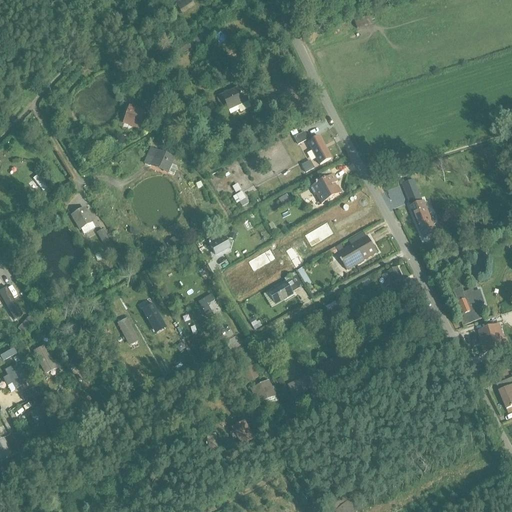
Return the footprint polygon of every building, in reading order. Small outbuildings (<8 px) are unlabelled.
[(172,0),(182,14),(194,5),(190,0),(172,0)] [(373,15),(338,26),(340,34),(356,28),(357,30),(373,25),(372,22),(375,21),(373,15)] [(139,25),(133,30),(138,36),(143,31),(139,25)] [(230,115),(239,111),(240,113),(250,108),(241,87),(221,97),(228,112),(228,111),(230,115)] [(123,125),(139,130),(145,111),(129,106),(123,125)] [(274,126),(279,133),(291,125),(286,117),(274,126)] [(296,130),(290,133),(297,146),(308,140),(304,133),(299,136),(296,130)] [(167,140),(162,134),(155,141),(161,146),(167,140)] [(318,138),(307,144),(319,166),(331,160),(318,138)] [(162,147),(150,141),(148,145),(160,151),(162,147)] [(90,158),(103,152),(101,147),(88,153),(90,158)] [(168,175),(168,173),(173,175),(177,168),(172,165),(175,159),(157,151),(150,148),(143,164),(149,167),(168,175)] [(311,152),(307,155),(311,162),(315,160),(311,152)] [(310,162),(301,166),(305,174),(314,170),(310,162)] [(329,171),(320,176),(323,181),(332,176),(329,171)] [(178,173),(175,180),(182,183),(185,177),(178,173)] [(38,175),(33,179),(45,195),(51,191),(38,175)] [(310,189),(314,196),(314,195),(321,205),(341,194),(339,189),(335,191),(332,185),(337,182),(333,175),(332,176),(323,181),(310,189)] [(237,184),(232,187),(235,193),(241,191),(237,184)] [(416,196),(424,191),(421,186),(413,191),(416,196)] [(241,193),(236,196),(233,198),(236,204),(239,203),(242,208),(248,205),(245,199),(241,193)] [(34,195),(25,201),(29,208),(39,202),(34,195)] [(286,196),(278,200),(282,206),(290,202),(286,196)] [(424,202),(410,208),(424,240),(437,235),(424,202)] [(273,203),(264,208),(267,214),(276,209),(273,203)] [(84,235),(95,229),(92,224),(92,223),(84,209),(71,216),(80,231),(81,230),(84,235)] [(452,225),(461,222),(459,216),(450,220),(452,225)] [(319,228),(303,237),(311,252),(327,243),(319,228)] [(109,240),(103,229),(96,234),(102,244),(109,240)] [(349,242),(352,248),(367,239),(364,233),(349,242)] [(222,234),(208,242),(216,257),(231,249),(222,234)] [(167,243),(166,244),(169,249),(180,243),(177,236),(167,242),(167,243)] [(368,238),(367,239),(352,248),(344,252),(339,255),(338,256),(347,272),(377,254),(368,238)] [(340,245),(324,255),(326,260),(338,253),(339,255),(344,252),(340,245)] [(117,264),(123,274),(127,272),(121,261),(117,264)] [(279,261),(273,264),(276,269),(282,266),(279,261)] [(303,267),(297,271),(306,287),(312,284),(304,272),(305,271),(303,267)] [(198,273),(203,281),(209,277),(203,269),(198,273)] [(398,269),(382,276),(387,288),(393,285),(397,295),(402,293),(400,288),(405,285),(398,269)] [(294,274),(284,279),(285,282),(295,276),(294,274)] [(303,286),(296,275),(295,276),(285,282),(264,294),(270,304),(272,304),(284,296),(286,299),(292,296),(291,293),(303,286)] [(7,288),(0,291),(0,295),(11,315),(13,316),(12,317),(14,320),(23,315),(7,288)] [(462,288),(453,292),(458,303),(459,303),(465,300),(463,294),(464,294),(462,288)] [(482,319),(478,307),(484,304),(479,291),(474,293),(473,290),(464,294),(463,294),(465,300),(459,303),(466,320),(461,322),(463,326),(482,319)] [(264,294),(263,295),(271,308),(286,299),(284,296),(272,304),(270,304),(264,294)] [(214,302),(210,295),(198,303),(207,318),(212,314),(207,306),(214,302)] [(328,311),(338,304),(335,298),(324,304),(328,311)] [(153,305),(142,311),(156,335),(167,329),(153,305)] [(32,316),(19,327),(24,333),(37,322),(32,316)] [(255,317),(249,321),(253,329),(260,326),(255,317)] [(129,319),(117,324),(127,347),(139,342),(129,319)] [(485,355),(509,347),(502,325),(478,333),(485,355)] [(183,341),(178,345),(182,351),(188,347),(183,341)] [(58,353),(63,351),(66,349),(62,343),(59,345),(55,348),(58,353)] [(56,369),(44,346),(33,352),(45,375),(47,374),(48,376),(56,371),(55,369),(56,369)] [(348,369),(341,355),(325,364),(332,377),(348,369)] [(258,378),(253,366),(242,371),(234,375),(239,386),(247,383),(258,378)] [(8,376),(3,379),(8,387),(12,384),(16,390),(22,386),(21,385),(28,381),(21,369),(14,373),(11,367),(5,371),(8,376)] [(312,396),(317,393),(308,376),(287,386),(293,398),(309,391),(312,396)] [(286,387),(281,378),(277,381),(281,389),(286,387)] [(511,380),(497,387),(499,393),(511,387),(511,380)] [(274,393),(276,392),(274,387),(272,388),(269,381),(250,389),(258,405),(264,402),(267,408),(279,402),(274,393)] [(511,387),(499,393),(508,414),(511,412),(511,387)] [(32,389),(21,395),(24,401),(35,395),(32,389)] [(34,399),(25,404),(28,410),(37,405),(34,399)] [(20,406),(12,411),(15,415),(22,411),(20,406)] [(41,407),(29,414),(34,425),(47,418),(41,407)] [(233,431),(229,433),(233,440),(237,438),(242,447),(255,440),(244,422),(232,429),(233,431)] [(222,444),(218,445),(217,441),(216,441),(215,435),(207,436),(208,442),(206,442),(209,459),(219,457),(218,449),(223,448),(222,444)] [(0,460),(12,454),(4,439),(2,440),(0,440),(0,460)] [(240,469),(226,476),(229,481),(243,475),(240,469)] [(357,511),(349,502),(344,496),(332,506),(336,511),(357,511)]
